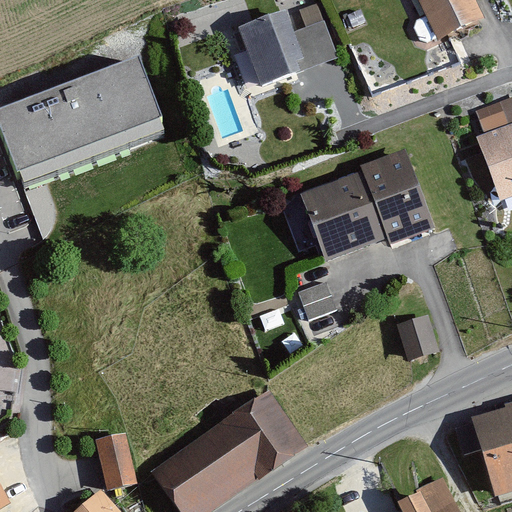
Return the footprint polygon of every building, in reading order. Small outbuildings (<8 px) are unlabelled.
[(417,0),(435,37),(480,17),(472,0),(417,0)] [(314,3),(295,10),(301,27),(320,20),(314,3)] [(282,15),(230,31),(243,73),(259,82),(299,69),(282,15)] [(131,61),(0,109),(0,145),(12,177),(155,124),(131,61)] [(479,135),(472,137),(497,201),(511,194),(511,115),(508,104),(472,118),(479,135)] [(401,154),(297,194),(323,261),(380,239),(386,245),(430,228),(401,154)] [(323,282),(295,291),(306,323),(334,314),(323,282)] [(426,315),(393,325),(404,363),(438,353),(426,315)] [(264,389),(147,473),(174,511),(211,511),(305,445),(264,389)] [(511,401),(469,415),(493,491),(511,485),(511,401)] [(121,434),(92,440),(102,487),(131,481),(121,434)] [(398,511),(455,511),(437,474),(391,495),(398,511)] [(99,491),(73,511),(111,511),(114,509),(99,491)]
